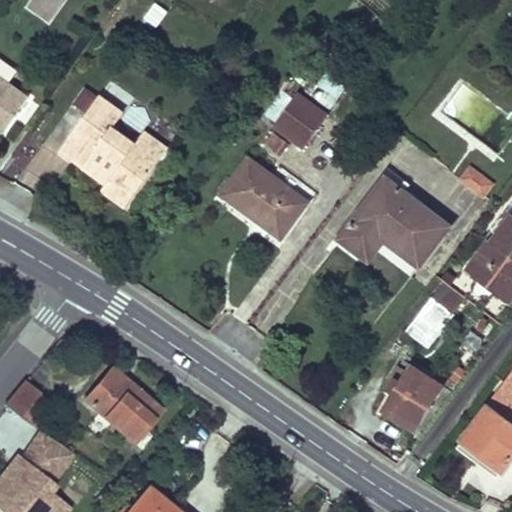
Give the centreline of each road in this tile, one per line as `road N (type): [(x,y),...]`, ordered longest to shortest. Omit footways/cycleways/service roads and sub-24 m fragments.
road 1 (tertiary): [(79,284),(419,511)]
road 2 (residential): [(0,384),(79,284)]
